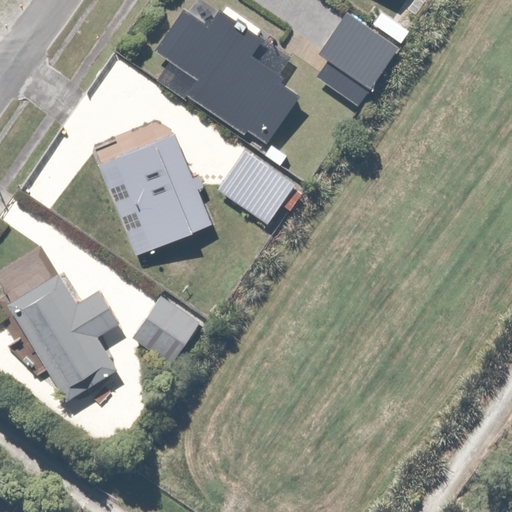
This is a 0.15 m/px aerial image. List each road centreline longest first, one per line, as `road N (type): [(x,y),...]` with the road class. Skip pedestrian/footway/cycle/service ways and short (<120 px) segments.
road 1 (residential): [(110,511),(0,437)]
road 2 (unclassified): [(511,402),(436,511)]
